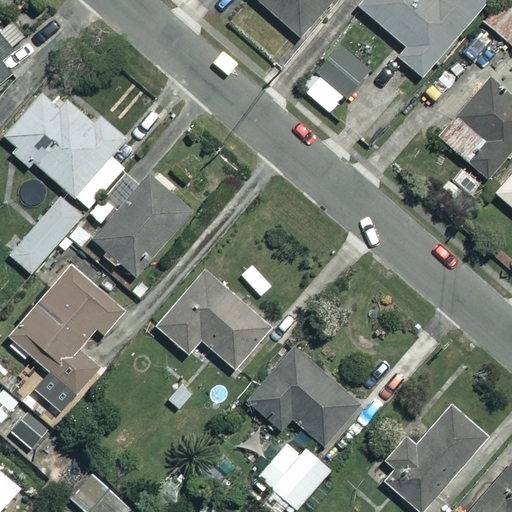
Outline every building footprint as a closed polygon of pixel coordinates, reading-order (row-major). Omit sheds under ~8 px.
[(332,0),(249,0),(298,41),(332,0)] [(365,0),(359,7),(404,46),(396,56),(420,76),(485,0),(365,0)] [(0,36),(0,84),(12,75),(0,60),(0,55),(10,47),(0,36)] [(369,72),(340,43),(299,86),(328,114),(369,72)] [(481,138),(461,162),(486,182),(511,150),(511,104),(511,105),(482,82),(454,116),(481,138)] [(27,168),(34,162),(83,209),(120,170),(107,157),(122,141),(100,119),(94,125),(66,98),(59,106),(42,90),(3,132),(15,143),(8,150),(27,168)] [(192,208),(149,171),(91,238),(134,275),(192,208)] [(511,171),(494,193),(511,208),(511,171)] [(80,214),(59,196),(9,254),(30,273),(80,214)] [(122,310),(70,265),(8,337),(75,395),(100,367),(76,346),(94,326),(102,333),(122,310)] [(268,326),(203,269),(154,325),(187,354),(200,339),(232,367),(268,326)] [(359,399),(290,344),(245,402),(276,427),(287,413),(324,443),(359,399)] [(195,395),(181,382),(165,398),(179,412),(195,395)] [(0,421),(16,402),(2,390),(0,391),(0,421)] [(486,431),(439,392),(383,458),(394,469),(384,481),(418,511),(486,431)] [(328,469),(291,436),(257,474),(294,508),(328,469)] [(511,511),(511,459),(467,511),(511,511)] [(0,507),(17,485),(0,471),(0,507)] [(136,511),(88,474),(68,499),(83,511),(136,511)]
